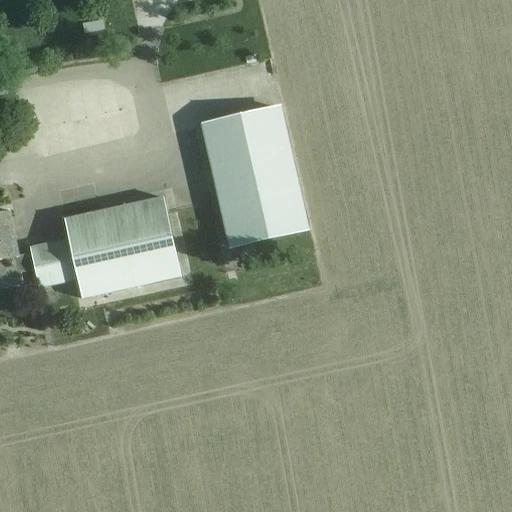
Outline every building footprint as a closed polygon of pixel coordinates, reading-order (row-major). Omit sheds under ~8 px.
[(88,21),(108,17),(106,7),(85,12),(88,21)] [(230,247),(309,229),(282,111),(203,129),(230,247)] [(142,168),(65,181),(69,206),(168,190),(165,175),(143,179),(142,168)] [(32,255),(19,258),(21,272),(21,274),(35,271),(40,290),(78,281),(83,301),(182,279),(164,199),(65,221),(70,241),(31,250),(32,255)] [(9,212),(0,213),(0,283),(22,279),(21,274),(21,272),(19,258),(9,212)]
